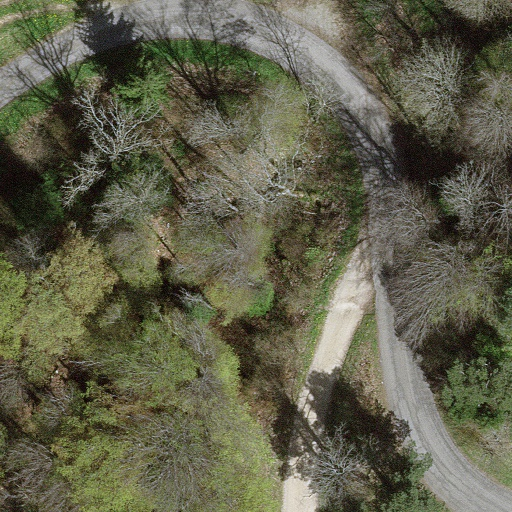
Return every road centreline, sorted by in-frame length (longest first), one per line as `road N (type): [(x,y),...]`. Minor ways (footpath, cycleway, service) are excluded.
road 1 (unclassified): [(0,95),(88,36),(177,10),(256,20),(326,59),(360,102),(379,154),(402,363),(420,429),(449,474),(497,511)]
road 2 (track): [(391,232),(325,352),(300,462),(299,511)]
road 3 (track): [(121,22),(91,2),(68,0),(0,13)]
